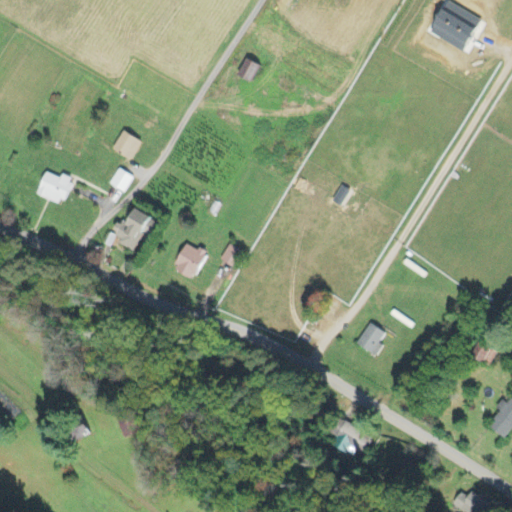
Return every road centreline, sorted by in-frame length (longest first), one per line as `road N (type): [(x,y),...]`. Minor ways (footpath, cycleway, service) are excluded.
road 1 (residential): [(511,488),(254,326),(0,225)]
road 2 (residential): [(75,252),(170,144),(260,0)]
